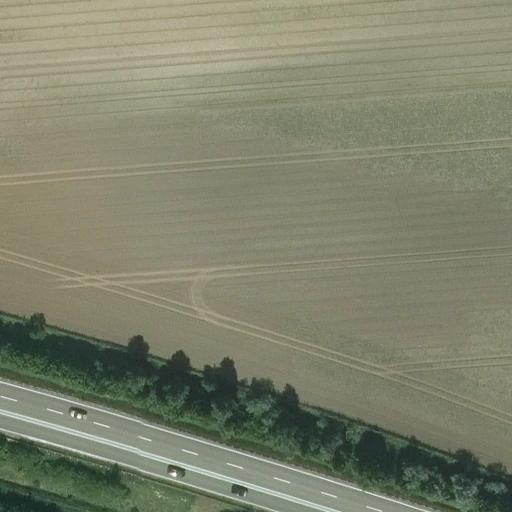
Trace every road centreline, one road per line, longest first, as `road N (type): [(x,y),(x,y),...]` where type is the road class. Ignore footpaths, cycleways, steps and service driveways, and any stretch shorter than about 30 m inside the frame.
road 1 (trunk): [(396,511),(0,389)]
road 2 (trunk): [(0,417),(311,511)]
